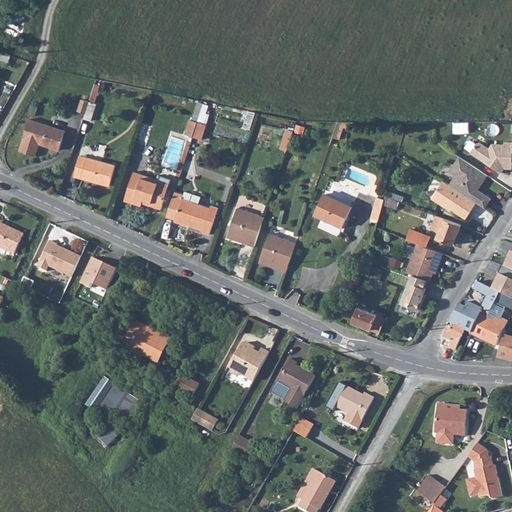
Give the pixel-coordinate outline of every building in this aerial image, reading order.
[(97,98),(102,84),(97,82),(93,97),(97,98)] [(79,109),(88,113),(92,101),(84,98),(79,109)] [(25,135),(20,147),(35,152),(39,140),(58,148),(65,129),(30,116),(23,134),(25,135)] [(192,132),(200,136),(205,122),(198,119),(192,132)] [(209,123),(203,138),(210,141),(216,126),(209,123)] [(343,138),(345,124),(338,123),(335,136),(343,138)] [(305,133),(306,126),(297,124),(296,130),(286,128),(282,148),(290,150),(294,131),(305,133)] [(480,142),(477,142),(471,151),(502,172),(505,167),(511,167),(511,141),(504,141),(504,143),(492,143),(489,148),(480,142)] [(80,153),(72,174),(107,186),(114,165),(80,153)] [(460,189),(485,206),(491,197),(478,188),(488,174),(479,168),(463,157),(460,155),(450,170),(456,174),(452,180),(462,186),(460,189)] [(168,189),(160,186),(162,180),(136,170),(125,198),(141,205),(144,197),(150,199),(148,202),(162,207),(168,189)] [(466,217),(477,201),(460,189),(455,187),(450,183),(444,179),(432,196),(451,209),(452,207),(466,217)] [(162,180),(160,186),(168,189),(171,183),(162,180)] [(450,183),(455,187),(460,189),(462,186),(452,180),(450,183)] [(179,187),(169,210),(191,219),(190,222),(204,227),(203,230),(210,232),(222,205),(215,202),(214,205),(186,194),(187,190),(179,187)] [(322,191),(315,212),(344,223),(352,203),(322,191)] [(384,199),(377,197),(375,205),(381,207),(384,199)] [(248,240),(255,243),(266,214),(240,204),(230,231),(249,238),(248,240)] [(375,205),(372,213),(379,215),(381,207),(375,205)] [(462,224),(436,214),(431,227),(439,230),(437,236),(454,243),(462,224)] [(0,248),(14,255),(24,234),(0,223),(0,248)] [(278,265),(285,269),(296,239),(270,228),(260,256),(278,263),(278,265)] [(410,229),(406,239),(418,243),(426,246),(429,238),(410,229)] [(71,277),(81,256),(66,250),(57,246),(57,244),(50,241),(38,267),(47,271),(49,266),(71,277)] [(426,246),(418,243),(406,272),(409,273),(413,274),(427,280),(430,281),(439,262),(441,263),(445,255),(426,246)] [(511,254),(506,252),(500,269),(511,274),(511,254)] [(93,258),(82,281),(90,285),(93,281),(107,288),(116,269),(93,258)] [(511,281),(511,274),(500,269),(490,290),(497,293),(495,297),(510,302),(511,297),(511,283),(511,281)] [(427,280),(413,274),(402,303),(420,310),(424,298),(423,297),(426,288),(424,287),(427,280)] [(449,321),(455,324),(465,329),(470,332),(479,313),(481,310),(490,310),(495,297),(497,293),(490,290),(473,282),(470,290),(485,297),(481,306),(467,300),(465,305),(459,302),(449,321)] [(359,306),(354,318),(381,329),(384,319),(374,315),(374,313),(359,306)] [(470,332),(495,344),(503,326),(499,324),(489,320),(490,318),(479,313),(470,332)] [(125,342),(134,347),(132,351),(146,357),(148,353),(163,360),(173,338),(135,321),(125,342)] [(444,333),(450,336),(455,338),(459,340),(465,329),(455,324),(453,329),(447,326),(444,333)] [(249,336),(244,339),(231,362),(234,363),(234,369),(240,372),(245,368),(258,374),(273,347),(265,343),(263,348),(253,344),(254,338),(249,336)] [(450,348),(454,350),(459,340),(455,338),(450,348)] [(511,360),(511,340),(503,338),(497,357),(511,360)] [(282,379),(295,387),(289,399),(301,405),(318,373),(300,363),(301,360),(294,356),(282,379)] [(194,396),(202,381),(184,371),(176,387),(194,396)] [(103,406),(117,384),(106,377),(86,406),(102,415),(107,409),(103,406)] [(129,423),(143,402),(117,384),(103,406),(107,409),(129,423)] [(345,421),(359,429),(376,399),(369,394),(367,397),(349,386),(337,407),(349,414),(345,421)] [(456,434),(467,435),(471,409),(441,405),(437,430),(439,431),(438,441),(455,443),(456,434)] [(199,406),(193,418),(206,425),(212,413),(199,406)] [(220,418),(212,413),(206,425),(214,429),(220,418)] [(299,427),(313,435),(317,426),(304,418),(299,427)] [(111,425),(98,437),(109,449),(122,435),(111,425)] [(235,445),(248,452),(255,440),(242,432),(235,445)] [(464,478),(467,495),(476,494),(477,496),(485,494),(489,497),(499,496),(493,464),(491,464),(490,456),(487,456),(485,448),(475,440),(465,454),(472,459),(474,468),(472,468),(474,476),(464,478)] [(303,502),(318,510),(321,504),(324,506),(341,476),(322,464),(304,494),(306,496),(303,502)] [(417,489),(432,501),(440,491),(443,486),(426,474),(417,489)] [(440,491),(432,501),(438,506),(446,496),(440,491)] [(446,511),(433,502),(425,511),(446,511)]
